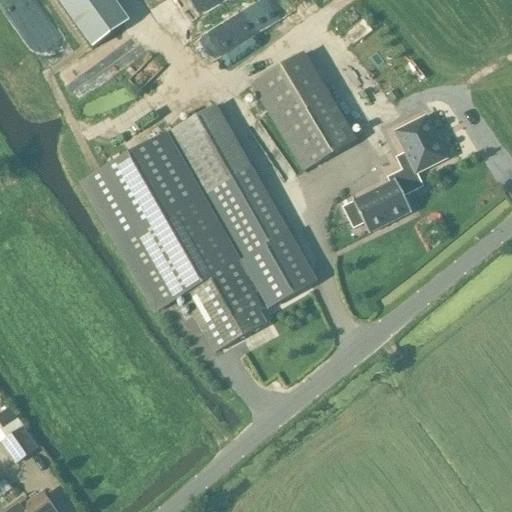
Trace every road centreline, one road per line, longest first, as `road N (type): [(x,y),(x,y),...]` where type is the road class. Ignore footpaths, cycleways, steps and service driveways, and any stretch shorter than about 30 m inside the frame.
road 1 (tertiary): [(170,511),(511,225)]
road 2 (track): [(309,246),(226,101),(129,0)]
